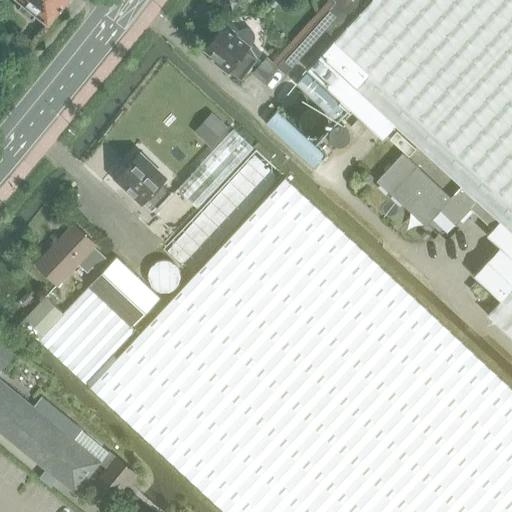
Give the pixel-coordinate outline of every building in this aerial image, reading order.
[(20,0),(23,2),(18,9),(32,20),(37,14),(47,22),(53,15),(55,17),(63,8),(60,6),(65,0),(20,0)] [(317,21),(276,65),(285,73),(325,29),(333,36),(365,0),(327,0),(332,4),(317,21)] [(511,0),(370,0),(307,69),(383,137),(394,125),(409,139),(461,186),(499,220),(511,231),(511,287),(501,299),(487,313),(511,336),(511,0)] [(241,31),(237,35),(224,25),(221,28),(218,25),(211,34),(215,37),(205,49),(217,58),(214,62),(227,73),(230,69),(243,78),(259,58),(258,58),(263,52),(252,44),(255,41),(255,37),(255,33),(253,29),(249,28),(244,29),(241,31)] [(212,112),(203,121),(218,136),(227,126),(212,112)] [(352,127),(361,135),(368,127),(359,119),(352,127)] [(178,190),(196,207),(253,147),(235,131),(178,190)] [(165,178),(139,153),(125,168),(120,167),(115,173),(116,179),(142,203),(148,197),(157,206),(170,192),(160,183),(165,178)] [(401,153),(375,181),(392,195),(426,226),(439,211),(455,224),(470,208),(492,228),(499,220),(461,186),(450,197),(417,167),(401,153)] [(89,287),(64,314),(46,297),(21,323),(175,466),(224,511),(511,511),(511,388),(360,247),(284,177),(117,357),(113,354),(136,330),(132,326),(89,287)] [(500,247),(474,274),(501,299),(511,287),(511,231),(499,220),(492,228),(486,234),(500,247)] [(73,225),(36,264),(58,285),(78,263),(87,272),(92,266),(95,269),(105,257),(93,247),(95,245),(73,225)] [(116,257),(89,287),(132,326),(159,297),(135,275),(116,257)] [(28,291),(17,302),(23,307),(33,297),(28,291)] [(0,430),(53,473),(76,491),(98,463),(105,469),(90,488),(109,503),(133,473),(39,397),(38,399),(1,369),(15,353),(0,340),(0,430)]
